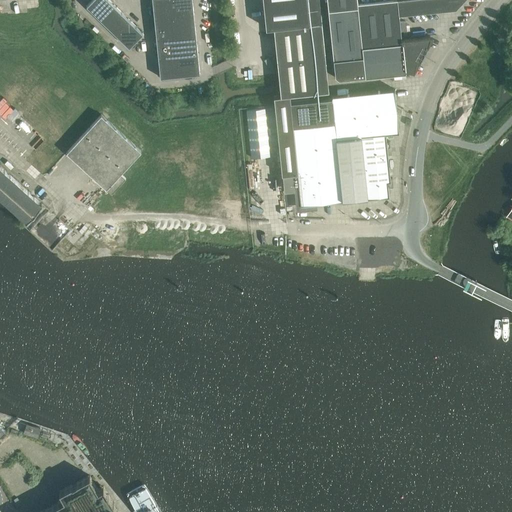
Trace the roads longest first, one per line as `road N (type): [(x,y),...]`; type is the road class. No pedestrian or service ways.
road 1 (unclassified): [(421,135),(441,78),(498,0)]
road 2 (unclassified): [(412,228),(421,260),(511,303)]
road 3 (unclassified): [(412,228),(292,231)]
